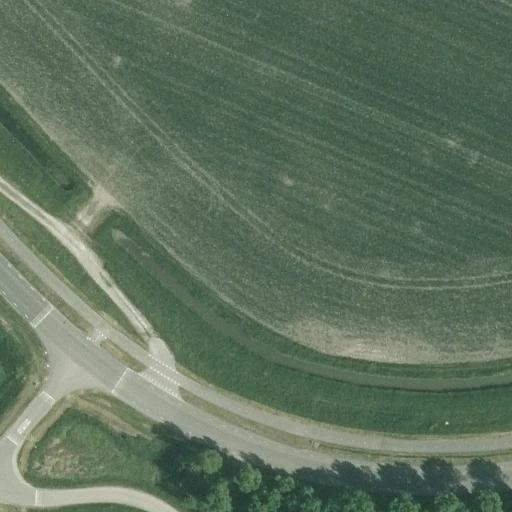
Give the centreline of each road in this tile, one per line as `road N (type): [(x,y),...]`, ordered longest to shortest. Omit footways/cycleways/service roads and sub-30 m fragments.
road 1 (secondary): [(511,476),(412,480),(302,466),(160,406),(83,354)]
road 2 (track): [(160,406),(164,370),(151,337),(70,237),(0,185)]
road 3 (unclassified): [(0,457),(83,354)]
